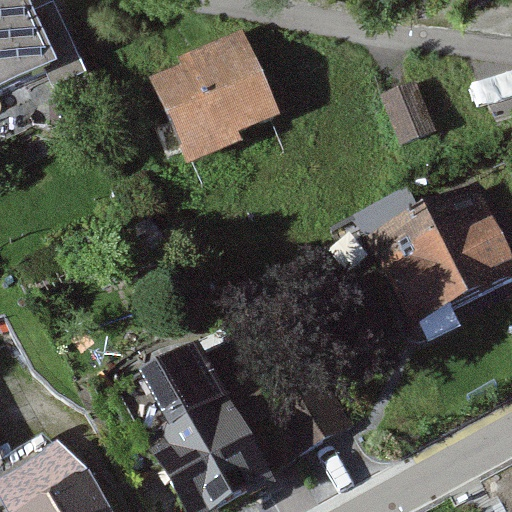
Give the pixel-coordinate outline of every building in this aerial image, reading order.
[(25,12),(0,12),(0,118),(50,96),(53,104),(88,88),(54,12),(30,22),(25,12)] [(285,128),(244,42),(150,86),(192,173),(285,128)] [(434,139),(416,91),(401,97),(384,103),(402,151),(434,139)] [(511,295),(511,255),(485,199),(374,253),(417,341),(511,295)] [(261,511),(279,503),(207,370),(126,414),(178,511),(261,511)] [(350,433),(313,372),(263,402),(300,463),(326,448),(350,433)] [(100,511),(83,481),(27,511),(100,511)]
